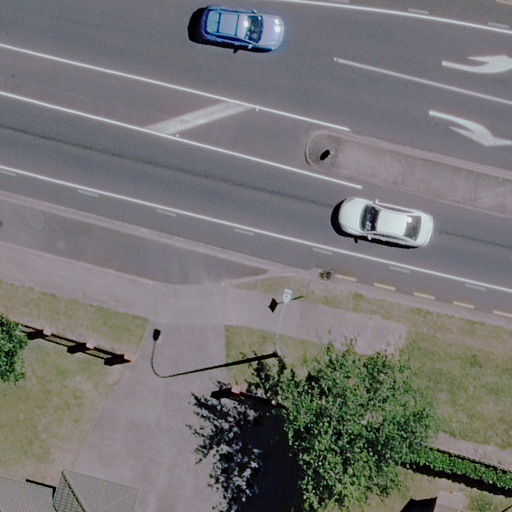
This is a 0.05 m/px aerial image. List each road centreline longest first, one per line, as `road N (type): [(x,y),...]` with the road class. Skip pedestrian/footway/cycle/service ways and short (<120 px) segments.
road 1 (secondary): [(511,253),(304,207),(141,100)]
road 2 (secondary): [(141,100),(335,57),(511,100)]
road 3 (secondary): [(141,100),(0,63)]
